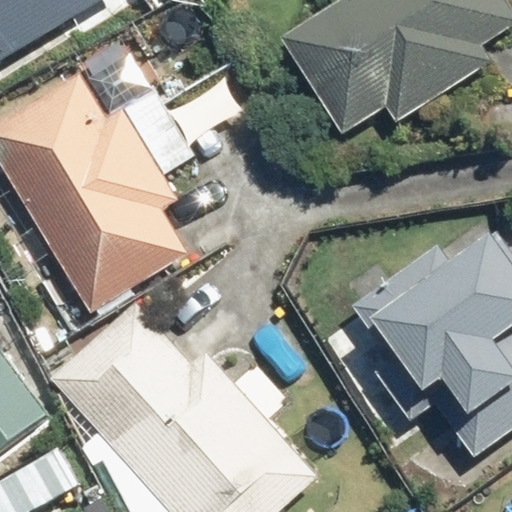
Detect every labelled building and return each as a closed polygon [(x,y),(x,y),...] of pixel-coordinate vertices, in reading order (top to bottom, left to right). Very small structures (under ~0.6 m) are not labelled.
[(0,0),(0,67),(113,0),(0,0)] [(511,0),(351,0),(288,40),(350,137),(394,109),(404,125),(500,64),(490,47),(511,32),(511,0)] [(89,77),(0,128),(0,152),(97,318),(198,258),(170,209),(185,200),(166,166),(197,148),(163,91),(115,119),(89,77)] [(441,403),(483,460),(511,438),(511,245),(505,236),(461,268),(445,247),(360,309),(399,361),(383,373),(418,420),(441,403)] [(147,307),(62,382),(176,511),(289,511),(326,480),(215,355),(200,368),(147,307)] [(0,458),(55,418),(0,344),(0,458)]
